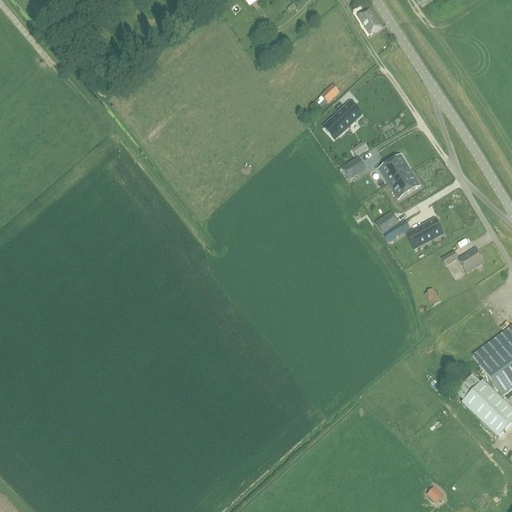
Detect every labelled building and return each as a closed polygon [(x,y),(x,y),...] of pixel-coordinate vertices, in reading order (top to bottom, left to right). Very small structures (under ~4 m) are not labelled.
[(371,35),(382,28),(369,9),(358,16),(371,35)] [(339,93),(332,86),(320,97),(327,104),(339,93)] [(351,103),(330,122),(342,135),(362,115),(351,103)] [(364,143),(353,150),(357,157),(363,153),(368,149),(367,148),(364,143)] [(397,201),(419,187),(400,156),(378,170),(397,201)] [(349,181),(359,175),(351,163),(342,169),(349,181)] [(373,171),(344,184),(359,216),(387,203),(373,171)] [(290,197),(299,212),(309,207),(300,191),(290,197)] [(404,211),(413,207),(410,201),(401,206),(404,211)] [(417,249),(445,233),(436,218),(409,235),(417,249)] [(376,225),(382,235),(390,229),(383,219),(375,224),(376,225)] [(483,263),(475,250),(458,261),(466,273),(483,263)] [(458,260),(453,252),(440,259),(446,268),(458,260)] [(432,289),(424,295),(433,307),(440,302),(432,289)] [(511,390),(511,340),(478,365),(502,398),(511,390)] [(466,407),(498,438),(511,423),(511,410),(486,386),(485,388),(472,376),(455,393),(467,406),(466,407)] [(424,493),(434,503),(442,494),(431,485),(424,493)]
